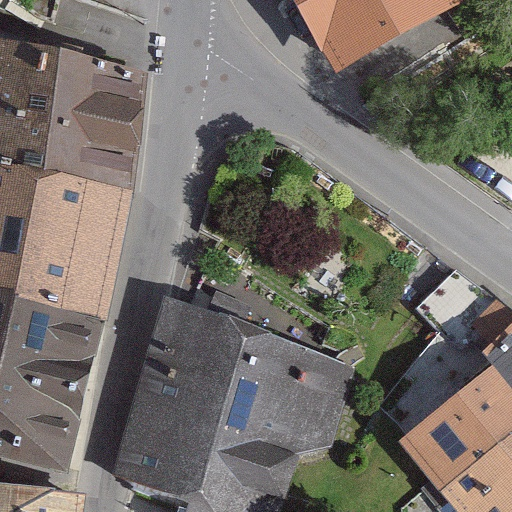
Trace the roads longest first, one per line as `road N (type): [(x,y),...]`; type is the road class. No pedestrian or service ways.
road 1 (tertiary): [(105,511),(185,46)]
road 2 (tertiary): [(185,46),(227,57),(511,261)]
